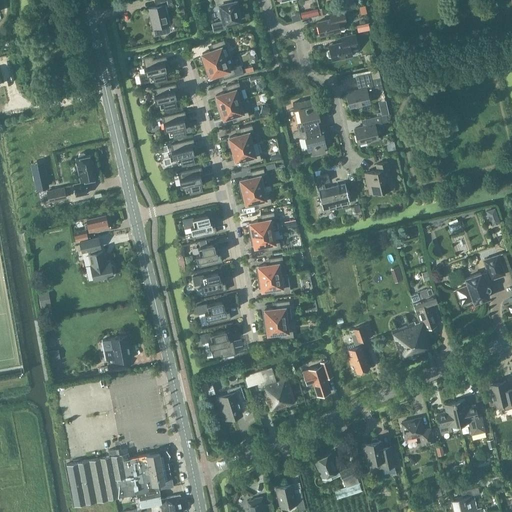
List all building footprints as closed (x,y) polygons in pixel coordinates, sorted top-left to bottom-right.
[(165,7),(172,5),(170,0),(154,0),(156,6),(148,8),(153,28),(155,35),(168,32),(169,31),(170,29),(168,25),(169,25),(165,7)] [(214,0),(216,6),(219,5),(220,9),(219,10),(218,11),(218,13),(219,17),(220,18),(221,19),(223,20),(224,24),(240,20),(235,1),(231,2),(230,0),(214,0)] [(354,0),(339,3),(341,9),(356,6),(354,0)] [(179,8),(177,12),(181,15),(183,20),(186,20),(183,7),(179,8)] [(338,24),(346,22),(343,10),(329,13),(330,19),(317,22),(320,35),(339,31),(338,24)] [(328,56),(331,56),(332,59),(351,55),(350,48),(357,46),(354,34),(341,37),(342,43),(329,46),(329,49),(327,51),(328,56)] [(200,57),(203,66),(225,58),(221,47),(225,46),(223,40),(211,44),(213,50),(202,54),(203,57),(200,57)] [(145,73),(139,75),(141,83),(151,81),(150,79),(165,76),(163,70),(166,69),(165,65),(167,64),(165,56),(152,59),(151,55),(142,58),(145,68),(143,68),(145,73)] [(230,56),(225,58),(203,66),(206,75),(209,74),(210,77),(221,73),(223,78),(242,71),(240,65),(234,67),(230,56)] [(356,83),(358,90),(346,92),(349,107),(369,103),(367,94),(382,90),(379,77),(356,83)] [(215,99),(217,108),(239,101),(244,99),(238,82),(225,86),(227,92),(216,95),(217,98),(215,99)] [(154,95),(153,95),(155,101),(158,101),(160,107),(175,103),(173,97),(176,97),(175,92),(177,91),(175,84),(153,89),(154,95)] [(249,98),(261,95),(259,89),(247,93),(249,98)] [(316,105),(307,107),(305,100),(292,103),(294,110),(297,109),(301,122),(297,123),(299,131),(325,125),(323,117),(319,118),(316,105)] [(241,108),(239,101),(217,108),(220,116),(222,116),(223,119),(234,115),(236,121),(249,117),(246,106),(241,108)] [(264,106),(262,113),(268,115),(270,107),(264,106)] [(164,129),(167,128),(169,135),(184,131),(182,125),(185,124),(184,120),(186,119),(184,111),(162,116),(164,123),(163,123),(164,129)] [(385,114),(380,115),(365,119),(366,125),(354,128),(358,143),(378,139),(375,129),(382,128),(381,122),(387,121),(385,114)] [(227,141),(230,150),(252,144),(248,132),(253,131),(251,125),(238,128),(240,134),(229,137),(230,140),(227,141)] [(325,125),(299,131),(301,138),(304,137),(307,151),(311,150),(312,155),(316,155),(321,154),(325,152),(324,147),(326,147),(323,133),(326,132),(325,125)] [(172,150),(171,151),(172,157),(176,156),(177,162),(193,159),(191,152),(193,152),(192,147),(195,147),(193,139),(171,144),(172,150)] [(255,155),(252,144),(230,150),(232,159),(234,158),(235,161),(247,158),(248,164),(261,160),(259,154),(255,155)] [(81,183),(73,185),(76,196),(87,193),(85,182),(84,182),(84,180),(97,177),(92,155),(85,156),(85,154),(83,153),(79,154),(78,156),(78,158),(76,158),(81,183)] [(384,189),(393,187),(387,161),(376,164),(377,170),(364,173),(369,193),(377,191),(384,189)] [(42,162),(31,164),(37,189),(47,186),(42,162)] [(180,178),(179,179),(180,185),(184,184),(185,190),(200,187),(199,180),(201,180),(200,175),(202,175),(201,167),(178,172),(180,178)] [(238,183),(240,192),(263,187),(260,176),(265,175),(263,168),(250,171),(251,177),(240,180),(241,183),(238,183)] [(315,177),(322,209),(349,203),(345,183),(325,188),(323,183),(329,181),(327,174),(315,177)] [(63,187),(47,191),(49,201),(66,198),(63,187)] [(264,194),(263,187),(240,192),(243,201),(245,201),(246,204),(257,201),(258,207),(271,204),(269,193),(264,194)] [(494,208),(486,211),(491,226),(499,223),(494,208)] [(277,223),(275,223),(273,212),(260,215),(261,221),(250,223),(250,226),(248,226),(250,235),(272,231),(278,230),(277,223)] [(193,219),(192,218),(182,220),(184,228),(190,227),(191,232),(193,232),(194,238),(216,233),(214,225),(212,226),(211,221),(209,222),(207,215),(193,219)] [(84,223),(85,230),(86,233),(89,232),(89,233),(108,229),(105,216),(86,220),(87,223),(84,223)] [(446,219),(448,225),(453,223),(458,221),(457,216),(446,219)] [(453,223),(448,225),(451,233),(461,228),(458,221),(453,223)] [(88,238),(86,233),(85,230),(73,232),(75,241),(88,238)] [(274,242),(272,231),(250,235),(252,244),(254,244),(255,247),(266,245),(267,250),(280,248),(279,241),(274,242)] [(403,231),(393,235),(397,247),(403,245),(400,238),(405,237),(403,231)] [(458,247),(468,246),(467,232),(456,233),(458,247)] [(91,265),(90,265),(94,280),(113,276),(112,272),(113,272),(114,270),(114,268),(114,266),(113,265),(111,264),(110,264),(110,261),(105,262),(102,251),(97,252),(96,249),(100,248),(98,238),(79,242),(82,252),(90,250),(90,254),(89,254),(91,265)] [(199,254),(195,254),(197,261),(198,260),(199,267),(222,261),(220,254),(217,254),(216,250),(214,250),(212,244),(206,245),(200,247),(197,247),(199,254)] [(486,285),(484,286),(482,281),(490,278),(490,279),(504,274),(497,255),(483,260),(487,272),(480,274),(480,273),(479,273),(466,278),(465,278),(465,279),(468,285),(456,290),(460,298),(458,299),(459,300),(460,300),(462,304),(473,300),(474,301),(473,301),(474,303),(475,302),(488,297),(489,297),(488,296),(486,291),(488,291),(489,290),(489,289),(490,288),(489,287),(489,286),(488,286),(488,285),(487,285),(486,285)] [(257,279),(280,275),(279,268),(284,267),(282,256),(269,258),(269,264),(258,266),(258,269),(256,270),(257,279)] [(203,276),(202,275),(192,277),(194,285),(200,284),(202,289),(203,289),(204,295),(226,290),(224,282),(222,283),(221,278),(219,279),(217,272),(203,276)] [(280,275),(257,279),(259,288),(261,287),(262,290),(273,288),(274,294),(287,292),(286,286),(282,286),(280,275)] [(437,302),(432,288),(410,296),(419,323),(422,330),(426,329),(436,325),(429,305),(437,302)] [(48,291),(38,293),(41,310),(51,308),(48,291)] [(206,303),(196,306),(198,314),(204,313),(206,318),(207,318),(208,324),(211,323),(230,319),(229,311),(226,312),(225,307),(223,308),(221,301),(206,305),(206,303)] [(286,319),(291,319),(289,301),(275,302),(276,308),(265,310),(265,313),(262,313),(264,322),(286,319)] [(286,319),(264,322),(265,331),(267,331),(267,334),(279,332),(280,338),(293,337),(292,330),(288,331),(286,319)] [(426,329),(422,330),(419,323),(415,324),(414,322),(391,330),(402,359),(424,351),(423,347),(431,344),(426,329)] [(369,368),(360,344),(359,341),(367,338),(362,325),(353,328),(357,339),(353,340),(354,344),(347,346),(348,349),(345,350),(351,365),(353,364),(356,372),(362,370),(364,372),(367,370),(368,368),(369,368)] [(210,347),(212,357),(221,355),(222,357),(235,354),(232,340),(229,340),(228,336),(226,336),(225,330),(210,334),(210,332),(200,335),(202,343),(208,341),(209,347),(210,347)] [(106,360),(107,365),(108,371),(126,368),(125,360),(131,359),(126,335),(102,340),(106,360)] [(297,344),(289,347),(291,352),(299,350),(297,344)] [(58,350),(46,352),(48,361),(60,359),(58,350)] [(326,377),(332,375),(327,360),(320,362),(321,365),(302,371),(306,384),(312,382),(316,395),(330,391),(326,377)] [(266,369),(243,376),(246,387),(264,381),(265,384),(264,385),(266,391),(264,392),(270,411),(295,402),(287,377),(275,381),(271,382),(266,369)] [(511,407),(511,392),(508,394),(505,381),(489,384),(494,405),(502,403),(504,409),(511,407)] [(246,405),(240,385),(226,389),(228,395),(219,398),(226,418),(241,414),(239,407),(246,405)] [(478,417),(475,404),(466,406),(464,399),(454,402),(459,424),(468,422),(471,434),(484,431),(484,430),(484,431),(481,417),(481,416),(478,417)] [(451,430),(450,426),(459,424),(454,402),(443,404),(445,411),(437,413),(440,426),(439,426),(440,433),(451,430)] [(433,441),(430,428),(422,430),(420,418),(401,422),(405,438),(419,435),(422,444),(433,441)] [(382,447),(380,440),(378,441),(378,440),(376,438),(374,437),(371,439),(371,441),(371,442),(362,444),(364,453),(365,453),(367,462),(376,461),(378,468),(394,464),(390,446),(382,447)] [(88,460),(66,464),(74,505),(96,501),(117,497),(136,493),(159,489),(172,486),(165,451),(162,449),(159,452),(144,455),(129,458),(128,452),(121,453),(121,452),(115,452),(116,454),(109,455),(88,460)] [(338,470),(330,452),(314,460),(322,477),(338,470)] [(339,472),(345,487),(359,483),(352,466),(339,472)] [(480,470),(472,472),(474,480),(483,477),(480,470)] [(305,508),(301,491),(292,493),(290,483),(275,486),(277,497),(279,496),(281,506),(296,503),(297,510),(305,508)] [(345,487),(334,491),(337,498),(337,499),(361,491),(359,483),(345,487)] [(462,497),(450,499),(453,511),(464,511),(466,511),(465,511),(480,511),(479,508),(476,509),(473,495),(479,493),(477,486),(460,490),(462,497)] [(439,488),(431,490),(433,498),(442,495),(439,488)] [(137,498),(135,498),(138,509),(160,505),(161,511),(182,511),(180,495),(165,498),(160,499),(159,489),(136,493),(137,498)] [(272,511),(270,503),(263,505),(262,497),(254,499),(247,501),(249,511),(272,511)]
